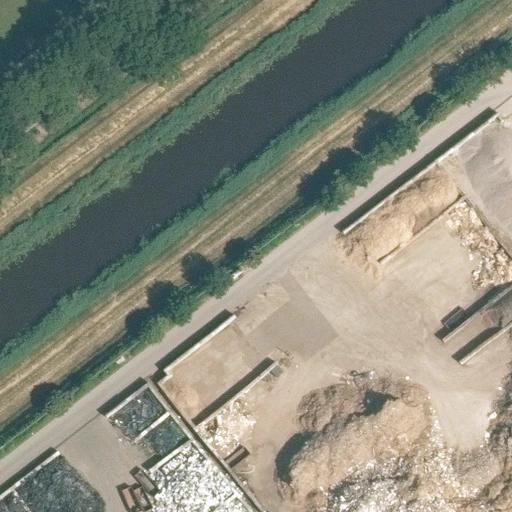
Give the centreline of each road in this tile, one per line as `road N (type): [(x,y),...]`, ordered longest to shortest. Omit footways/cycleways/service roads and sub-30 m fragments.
road 1 (tertiary): [(0,141),(189,0)]
road 2 (unknown): [(87,407),(169,511)]
